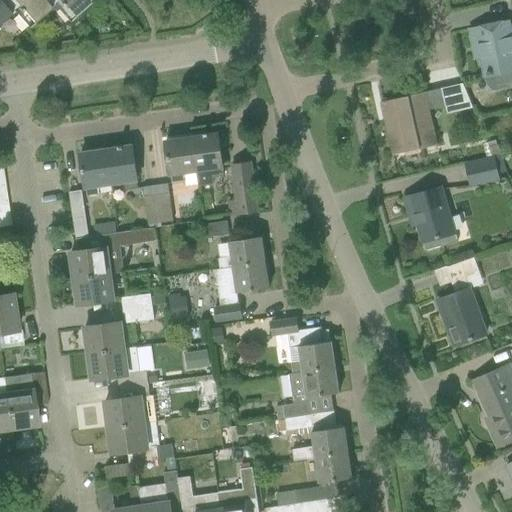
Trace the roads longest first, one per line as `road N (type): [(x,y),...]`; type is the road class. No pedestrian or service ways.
road 1 (residential): [(64,460),(20,140)]
road 2 (unclassified): [(13,84),(262,43)]
road 3 (residential): [(263,116),(250,106),(20,140)]
road 4 (residential): [(263,116),(292,297),(307,309),(347,305)]
road 5 (residential): [(363,296),(471,511)]
road 6 (residential): [(281,91),(436,61),(443,48),(436,0)]
road 7 (residential): [(281,91),(363,296)]
road 8 (residential): [(378,511),(347,305)]
